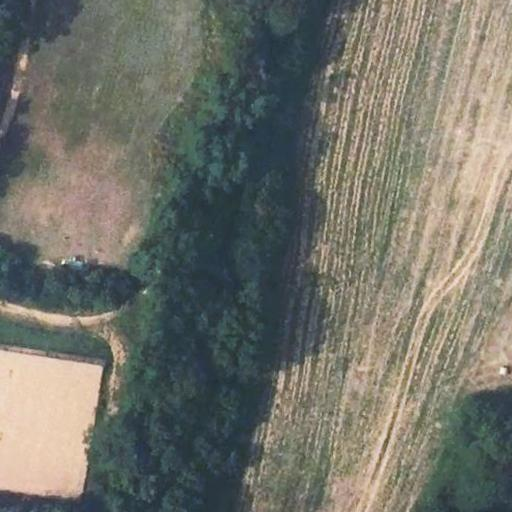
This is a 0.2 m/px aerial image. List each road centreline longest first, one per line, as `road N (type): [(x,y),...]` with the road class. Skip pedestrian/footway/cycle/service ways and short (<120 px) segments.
road 1 (track): [(299,0),(228,283)]
road 2 (track): [(228,283),(170,511)]
road 3 (track): [(0,305),(98,322),(185,273)]
road 4 (track): [(0,136),(29,0)]
